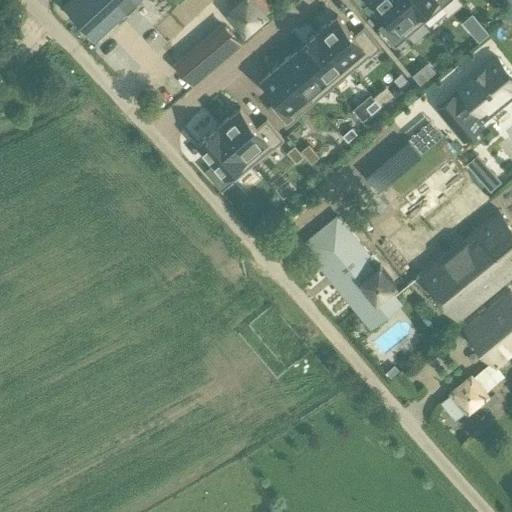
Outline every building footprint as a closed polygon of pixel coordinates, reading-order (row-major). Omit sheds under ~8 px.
[(73,0),(102,32),(136,0),(73,0)] [(257,0),(245,0),(230,13),(249,36),(271,17),(257,0)] [(396,44),(406,36),(400,28),(418,12),(407,0),(375,0),(390,17),(380,25),(396,44)] [(407,0),(418,12),(433,0),(439,0),(444,4),(448,0),(407,0)] [(338,14),(318,29),(345,61),(364,46),(370,53),(380,44),(364,25),(354,33),(338,14)] [(175,58),(192,79),(239,39),(222,18),(175,58)] [(318,29),(300,45),(327,77),(345,61),(318,29)] [(300,45),(282,60),(308,92),(327,77),(300,45)] [(460,92),(440,108),(467,139),(489,122),(487,119),(511,98),(511,73),(498,58),(476,77),(478,80),(462,94),(460,92)] [(269,105),(286,124),(296,115),(290,108),(308,92),(282,60),(263,77),(279,96),(269,105)] [(387,85),(374,96),(375,98),(381,104),(394,93),(387,85)] [(380,104),(376,98),(367,106),(372,111),(380,104)] [(241,106),(220,122),(246,155),(267,138),(273,145),(283,137),(268,118),(258,126),(241,106)] [(220,122),(198,141),(216,161),(206,170),(222,189),(232,180),(226,172),(246,155),(220,122)] [(352,126),(344,134),(348,139),(357,132),(352,126)] [(310,143),(302,150),(311,161),(319,154),(310,143)] [(294,144),(286,150),(295,161),(303,155),(294,144)] [(450,155),(429,172),(447,194),(461,182),(459,180),(466,175),(450,155)] [(495,171),(484,180),(490,188),(501,179),(495,171)] [(429,172),(415,184),(433,206),(447,194),(429,172)] [(415,184),(401,195),(405,200),(415,213),(419,218),(433,206),(415,184)] [(511,274),(511,220),(500,206),(421,269),(460,316),(511,274)] [(347,235),(317,260),(327,272),(332,268),(365,308),(390,287),(396,282),(380,263),(374,268),(366,258),(347,235)] [(511,352),(511,287),(465,324),(498,365),(511,352)] [(457,414),(466,407),(499,380),(487,365),(444,398),(457,414)] [(393,369),(387,374),(392,379),(397,374),(400,372),(395,366),(393,369)]
